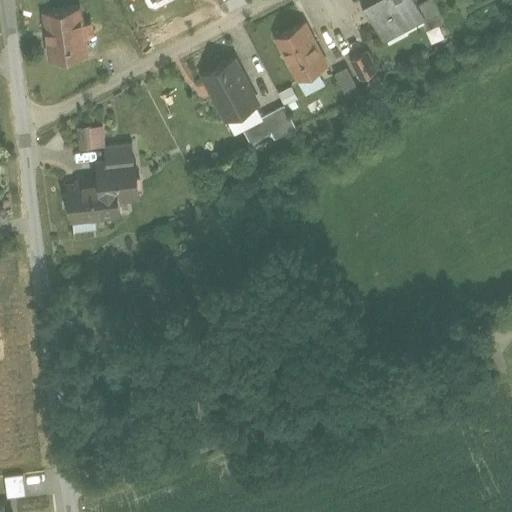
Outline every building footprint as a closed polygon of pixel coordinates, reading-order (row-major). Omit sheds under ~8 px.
[(421,0),(369,0),(391,41),(432,20),(425,5),(421,0)] [(441,0),(434,0),(425,5),(432,20),(438,30),(453,22),(441,0)] [(88,10),(49,15),(54,61),(93,56),(91,41),(102,40),(100,25),(90,26),(88,10)] [(313,23),(280,40),(304,85),(337,67),(313,23)] [(375,51),(356,61),(368,83),(387,73),(375,51)] [(268,105),(244,60),(209,78),(233,124),(268,105)] [(202,69),(193,73),(215,117),(223,113),(202,69)] [(355,91),(344,69),(333,74),(344,97),(355,91)] [(291,107),(249,130),(262,154),(273,148),(304,131),(291,107)] [(109,130),(92,132),(94,153),(111,151),(111,149),(109,130)] [(81,181),(82,185),(75,186),(79,227),(126,222),(125,217),(132,216),(131,205),(146,203),(142,159),(139,159),(137,146),(111,149),(111,151),(112,162),(103,163),(105,183),(100,183),(99,179),(81,181)] [(11,496),(0,497),(0,511),(23,511),(22,505),(13,506),(11,496)]
